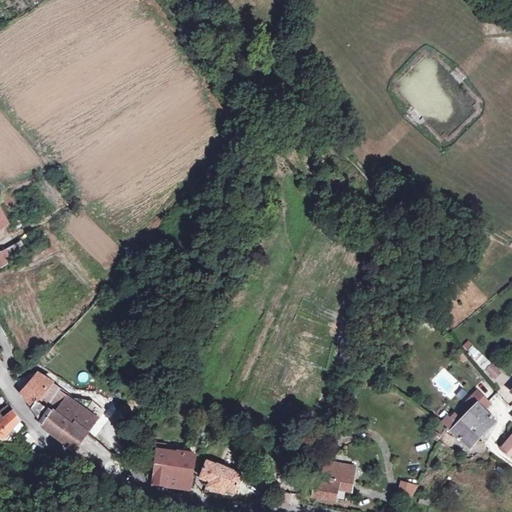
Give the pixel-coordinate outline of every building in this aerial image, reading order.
[(0,231),(10,226),(0,206),(0,231)] [(0,269),(13,262),(7,251),(0,254),(0,269)] [(142,283),(126,267),(98,299),(113,314),(142,283)] [(164,371),(139,342),(135,345),(130,340),(126,345),(124,343),(112,355),(140,385),(150,395),(169,377),(164,371)] [(172,364),(164,371),(169,377),(150,395),(140,385),(131,394),(145,409),(181,375),(172,364)] [(504,378),(493,369),(487,376),(497,385),(504,378)] [(36,372),(14,381),(21,394),(22,394),(33,405),(32,408),(45,427),(47,425),(52,429),(50,431),(76,451),(106,411),(93,402),(86,410),(68,398),(58,411),(55,409),(52,413),(36,401),(38,399),(49,406),(62,390),(36,372)] [(488,396),(491,390),(482,385),(479,392),(488,396)] [(489,404),(477,392),(463,405),(470,412),(461,420),(455,414),(444,424),(452,432),(471,448),(496,422),(483,410),(489,404)] [(0,423),(4,420),(13,412),(9,405),(0,412),(0,423)] [(17,417),(14,412),(13,412),(4,420),(0,423),(0,437),(2,439),(19,421),(17,417)] [(454,439),(444,432),(443,433),(439,439),(450,447),(454,439)] [(511,437),(500,450),(509,456),(511,452),(511,437)] [(188,489),(189,489),(195,455),(158,449),(153,484),(188,489)] [(33,451),(31,453),(40,460),(42,460),(40,456),(33,451)] [(206,485),(233,497),(242,476),(233,472),(233,471),(219,465),(218,466),(208,462),(201,477),(208,480),(206,485)] [(314,484),(312,496),(335,499),(346,500),(347,489),(345,489),(346,483),(352,484),(352,477),(350,477),(351,469),(341,467),(340,465),(331,464),(331,465),(323,463),(322,472),(321,471),(318,485),(314,484)] [(401,481),(398,495),(414,499),(417,485),(401,481)]
